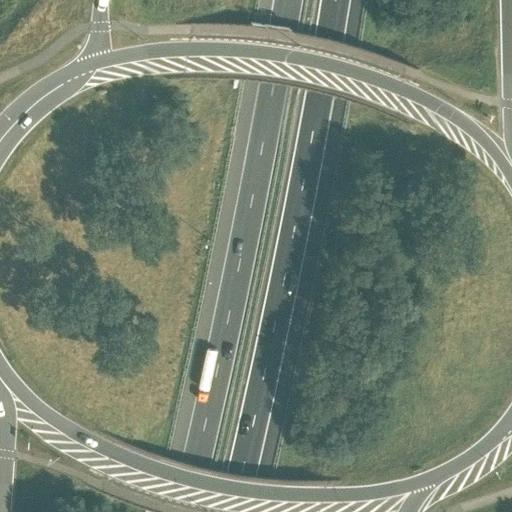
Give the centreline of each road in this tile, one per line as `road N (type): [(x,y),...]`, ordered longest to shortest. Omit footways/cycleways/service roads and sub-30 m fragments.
road 1 (motorway): [(235,511),(337,0)]
road 2 (motorway): [(288,0),(187,511)]
road 3 (primary): [(0,374),(81,437),(189,481),(324,496),(435,476)]
road 4 (primary): [(511,172),(454,116),(316,63),(193,50),(86,69)]
road 5 (motorway): [(511,126),(508,0)]
road 6 (motorway): [(0,388),(1,511)]
